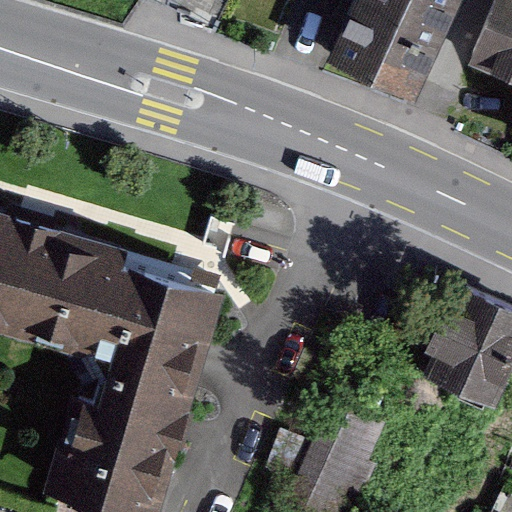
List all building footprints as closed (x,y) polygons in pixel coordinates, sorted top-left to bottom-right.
[(463,0),(353,0),(337,41),(432,78),(463,0)] [(511,0),(501,0),(480,57),(511,69),(511,0)] [(152,230),(0,185),(0,307),(89,333),(159,355),(188,259),(147,247),(152,230)] [(89,333),(44,479),(138,511),(157,511),(223,284),(188,259),(159,355),(89,333)] [(511,403),(511,299),(444,271),(406,361),(511,405),(511,403)] [(355,511),(356,511),(385,413),(327,397),(299,496),(355,511)]
